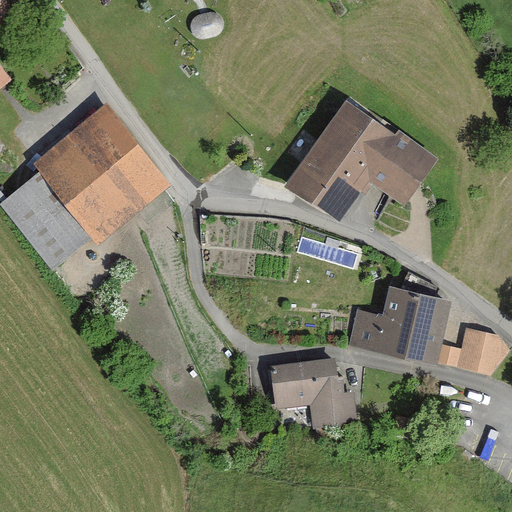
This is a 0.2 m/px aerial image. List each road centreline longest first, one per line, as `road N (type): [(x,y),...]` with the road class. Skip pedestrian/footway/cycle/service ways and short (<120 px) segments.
road 1 (residential): [(189,201),(197,280),(242,345),(338,352),(487,385),(511,410)]
road 2 (residential): [(511,329),(394,249),(281,207),(189,201)]
road 3 (residential): [(39,0),(189,201)]
